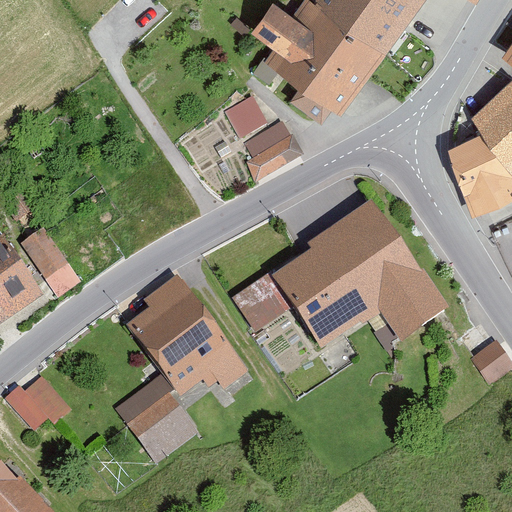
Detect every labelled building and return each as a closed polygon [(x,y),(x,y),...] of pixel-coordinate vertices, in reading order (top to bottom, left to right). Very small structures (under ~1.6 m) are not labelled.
[(317,0),(313,5),(305,0),(292,18),(274,5),(254,33),(278,50),(268,63),(306,90),(297,102),(320,119),(331,104),(339,110),(418,0),(317,0)] [(511,81),(471,119),(481,136),(511,175),(511,81)] [(265,123),(252,99),(229,113),(242,136),(265,123)] [(300,154),(282,124),(246,144),(255,160),(249,163),(256,179),(300,154)] [(511,175),(481,136),(448,152),(473,218),(511,200),(511,175)] [(377,308),(398,339),(444,308),(370,197),(268,264),(322,345),(377,308)] [(78,281),(44,231),(24,245),(59,294),(78,281)] [(3,241),(0,242),(0,320),(40,294),(3,241)] [(128,325),(181,397),(203,381),(208,388),(218,381),(224,389),(248,372),(177,275),(144,300),(151,308),(128,325)] [(161,376),(114,410),(155,465),(202,431),(161,376)] [(68,409),(41,380),(25,396),(19,389),(8,399),(35,428),(47,416),(53,422),(68,409)] [(66,511),(18,458),(18,459),(0,438),(0,511),(66,511)]
